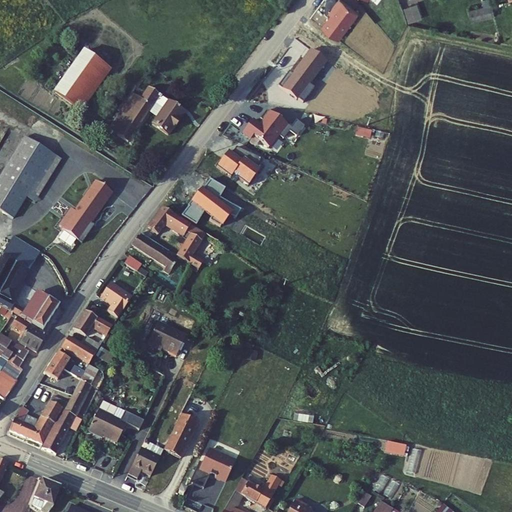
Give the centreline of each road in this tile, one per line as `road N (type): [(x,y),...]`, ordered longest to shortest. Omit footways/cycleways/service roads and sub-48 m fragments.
road 1 (unclassified): [(305,0),(114,252),(0,427)]
road 2 (secondary): [(157,511),(0,446)]
